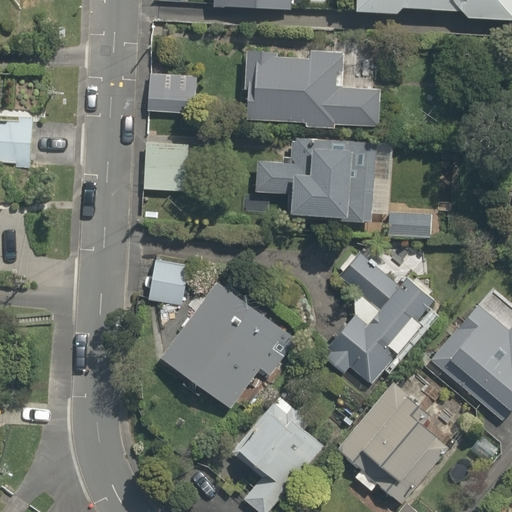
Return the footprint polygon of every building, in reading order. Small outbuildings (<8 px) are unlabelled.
[(208,0),(208,5),(294,9),(294,0),(208,0)] [(456,10),(456,19),(510,21),(510,0),(346,0),(346,9),(395,11),(395,7),(456,10)] [(334,129),(334,123),(377,125),(379,85),(329,83),(329,69),(342,69),(342,50),(303,48),(302,59),(270,58),(271,47),(241,45),(238,119),(295,121),(294,127),(334,129)] [(195,72),(144,70),(143,112),(193,114),(195,72)] [(32,118),(7,117),(6,125),(0,125),(0,165),(29,168),(32,118)] [(252,194),(284,196),(283,213),(340,216),(339,225),(368,226),(372,139),(287,135),(285,161),(253,159),(252,194)] [(182,165),(142,163),(141,188),(181,190),(182,165)] [(358,291),(317,348),(321,351),(316,358),(342,376),(347,370),(370,386),(432,301),(356,246),(335,274),(358,291)] [(149,255),(140,297),(178,305),(187,264),(149,255)] [(256,367),(270,378),(295,343),(283,334),(290,324),(263,304),(255,314),(208,280),(155,353),(228,405),(256,367)] [(503,323),(481,304),(430,364),(499,424),(511,409),(511,318),(509,316),(503,323)] [(417,426),(420,423),(425,417),(384,383),(379,389),(330,449),(355,469),(348,478),(367,493),(373,485),(397,505),(444,449),(417,426)] [(271,394),(223,451),(254,477),(237,498),(253,511),(267,511),(279,498),(327,441),(271,394)] [(414,511),(404,502),(395,511),(414,511)]
